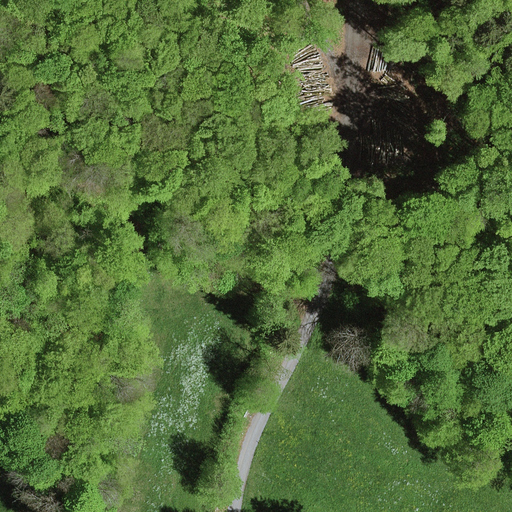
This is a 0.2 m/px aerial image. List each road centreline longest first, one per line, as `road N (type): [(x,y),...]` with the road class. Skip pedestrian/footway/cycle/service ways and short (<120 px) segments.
road 1 (track): [(234,511),(259,424),(339,247),(357,0)]
road 2 (track): [(350,117),(303,0)]
